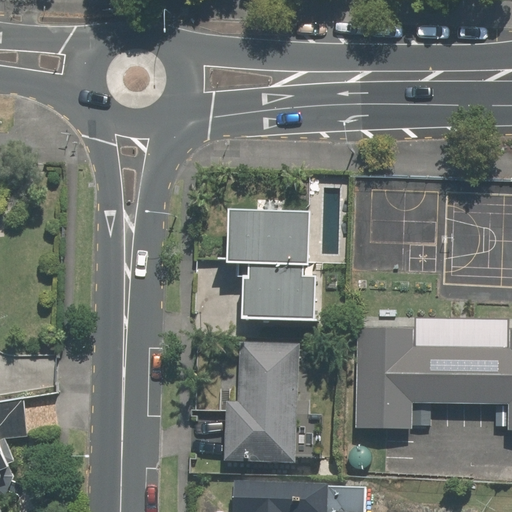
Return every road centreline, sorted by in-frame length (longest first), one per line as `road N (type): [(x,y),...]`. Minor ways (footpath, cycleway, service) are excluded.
road 1 (secondary): [(127,221),(118,511)]
road 2 (secondary): [(285,77),(511,71)]
road 3 (residential): [(0,51),(125,45)]
road 4 (residential): [(116,102),(0,62)]
